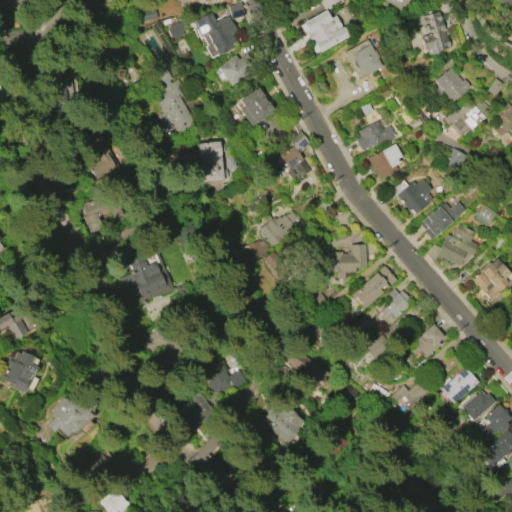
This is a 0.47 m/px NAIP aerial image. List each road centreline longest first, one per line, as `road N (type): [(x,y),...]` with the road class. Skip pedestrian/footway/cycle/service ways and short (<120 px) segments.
road 1 (residential): [(43,33),(26,62),(26,89),(50,184),(124,325),(155,407),(202,458)]
road 2 (residential): [(511,376),(360,202),(256,0)]
road 3 (residential): [(83,499),(202,458)]
